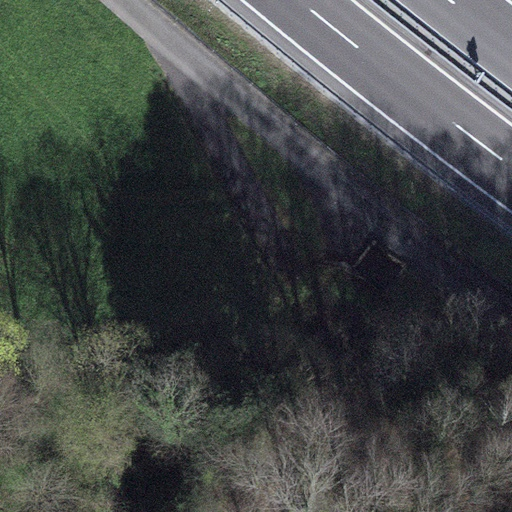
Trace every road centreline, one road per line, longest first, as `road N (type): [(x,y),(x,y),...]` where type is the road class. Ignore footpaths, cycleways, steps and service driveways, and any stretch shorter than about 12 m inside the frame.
road 1 (track): [(129,0),(371,214),(511,311)]
road 2 (motorway): [(295,0),(511,169)]
